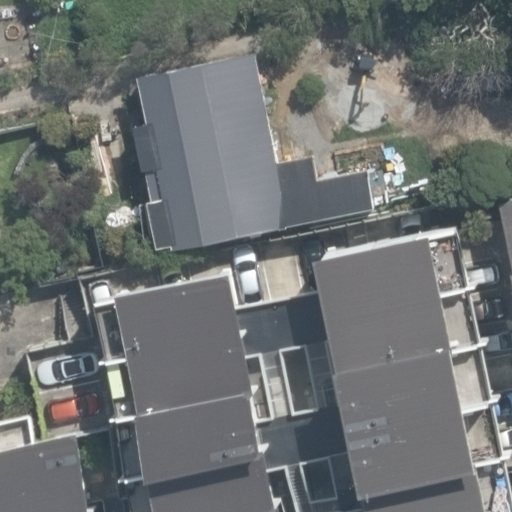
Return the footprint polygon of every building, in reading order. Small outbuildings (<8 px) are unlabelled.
[(174,242),(175,246),(378,206),(371,166),(322,176),(317,153),(281,160),(260,53),(259,49),(144,72),(153,118),(151,119),(136,122),(145,168),(150,168),(156,196),(151,197),(160,245),(174,242)] [(511,246),(511,193),(502,196),(511,246)] [(332,305),(470,280),(460,223),(322,249),(332,305)] [(146,511),(287,511),(237,267),(101,295),(146,511)] [(481,335),(470,280),(332,305),(341,362),(351,360),(349,351),(447,331),(449,342),(481,335)] [(247,304),(279,463),(355,448),(324,289),(247,304)] [(449,342),(447,331),(349,351),(351,360),(341,362),(352,419),(492,391),(481,335),(449,342)] [(492,391),(352,419),(366,487),(475,463),(472,453),(503,448),(492,391)] [(0,420),(0,511),(107,511),(87,410),(33,421),(32,414),(0,420)] [(372,511),(494,511),(511,508),(511,488),(503,448),(472,453),(475,463),(366,487),(372,511)]
